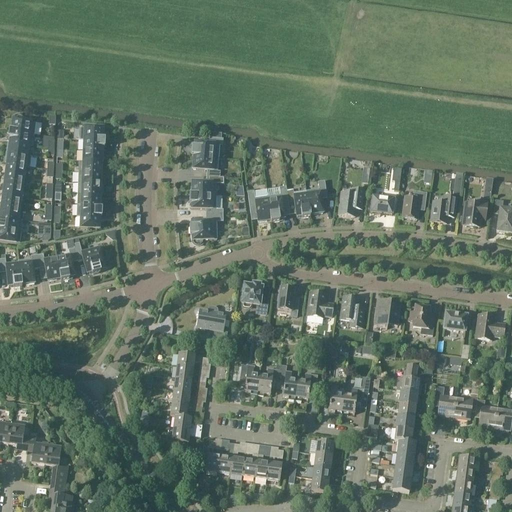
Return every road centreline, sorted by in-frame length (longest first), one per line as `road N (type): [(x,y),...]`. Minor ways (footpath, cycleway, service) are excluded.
road 1 (residential): [(255,252),(291,240),(369,235),(511,258)]
road 2 (residential): [(511,303),(288,273),(264,261)]
road 3 (residential): [(355,497),(359,431),(318,420),(260,422),(223,410),(231,366)]
road 4 (residential): [(511,454),(443,445),(436,501),(427,508),(355,497)]
road 5 (residential): [(0,317),(75,310),(150,284)]
road 6 (residential): [(150,284),(152,135)]
road 7 (tertiary): [(175,511),(87,397)]
road 8 (residential): [(87,397),(131,346),(150,284)]
road 9 (residential): [(234,511),(302,502),(341,508),(355,497)]
